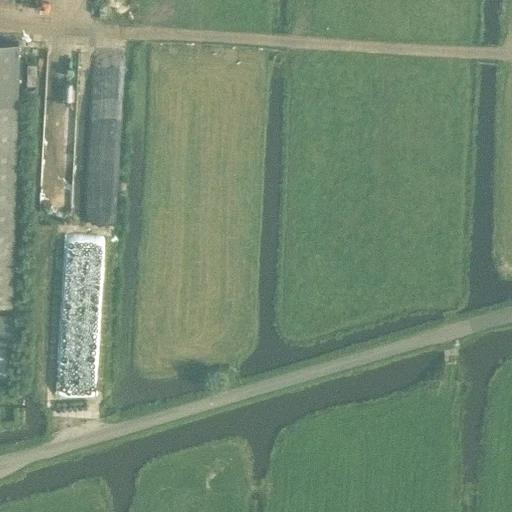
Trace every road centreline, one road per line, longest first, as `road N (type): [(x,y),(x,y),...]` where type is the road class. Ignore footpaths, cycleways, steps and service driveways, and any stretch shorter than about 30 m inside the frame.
road 1 (unclassified): [(0,465),(511,315)]
road 2 (track): [(0,26),(511,53)]
